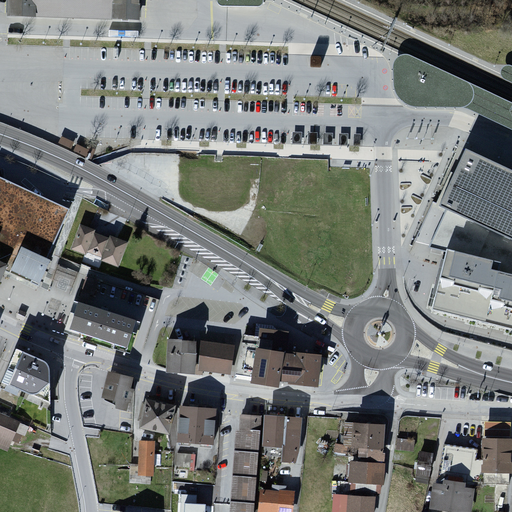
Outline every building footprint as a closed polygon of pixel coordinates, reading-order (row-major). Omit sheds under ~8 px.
[(133,0),(0,0),(0,19),(133,21),(133,0)] [(403,105),(408,108),(414,110),(423,110),(459,109),(463,109),(475,113),(511,130),(511,105),(409,58),(406,57),(403,57),(401,58),(398,59),(396,60),(394,63),(393,66),(393,69),(393,88),(394,91),(396,96),(399,100),(403,105)] [(511,66),(510,65),(507,65),(505,66),(502,69),(501,71),(501,74),(502,77),(504,79),(511,82),(511,66)] [(301,146),(302,133),(292,133),(292,145),(301,146)] [(318,134),(308,133),(308,146),(317,146),(318,134)] [(333,134),(323,134),(323,146),(333,147),(333,134)] [(348,135),(338,134),(338,147),(348,147),(348,135)] [(364,135),(354,135),(354,147),(363,147),(364,135)] [(511,171),(493,163),(466,150),(444,205),(436,202),(410,250),(444,259),(432,314),(511,331),(511,171)] [(0,287),(5,273),(39,198),(0,179),(0,287)] [(68,211),(39,198),(5,273),(37,286),(68,211)] [(124,243),(81,229),(75,249),(118,263),(124,243)] [(87,274),(81,292),(95,295),(100,278),(87,274)] [(75,305),(68,331),(126,348),(134,322),(82,307),(75,305)] [(260,332),(257,354),(284,358),(287,336),(260,332)] [(201,344),(198,369),(232,374),(235,349),(201,344)] [(195,346),(168,345),(167,371),(194,372),(195,346)] [(44,363),(16,351),(3,384),(50,404),(44,363)] [(255,372),(257,354),(248,353),(246,371),(255,372)] [(280,384),(284,358),(257,354),(255,372),(253,385),(280,389),(280,384)] [(299,360),(284,358),(280,384),(295,386),(299,360)] [(299,360),(295,386),(316,388),(320,363),(299,360)] [(133,374),(108,369),(103,396),(128,401),(133,374)] [(174,402),(146,397),(142,422),(169,427),(174,402)] [(215,404),(182,402),(181,438),(213,439),(215,404)] [(240,413),(239,427),(253,428),(254,414),(240,413)] [(297,413),(265,413),(264,440),(297,440),(297,413)] [(0,420),(0,444),(3,446),(12,426),(0,420)] [(375,420),(355,420),(355,442),(374,443),(375,420)] [(511,474),(511,434),(511,420),(484,420),(482,473),(511,474)] [(249,511),(255,428),(253,428),(239,427),(235,427),(228,510),(249,511)] [(413,439),(398,438),(397,448),(413,449),(413,439)] [(153,469),(153,439),(139,439),(139,459),(139,468),(139,469),(153,469)] [(474,449),(445,444),(441,471),(470,476),(474,449)] [(432,452),(420,450),(417,473),(427,475),(430,475),(432,452)] [(178,451),(176,463),(193,466),(195,455),(178,451)] [(139,468),(139,459),(130,462),(130,471),(139,468)] [(375,460),(359,460),(359,487),(374,487),(375,460)] [(467,509),(471,486),(436,480),(432,503),(467,509)] [(261,488),(260,511),(278,511),(290,511),(291,489),(261,488)] [(366,511),(368,494),(339,492),(337,511),(366,511)] [(201,494),(192,494),(192,507),(201,507),(201,494)]
